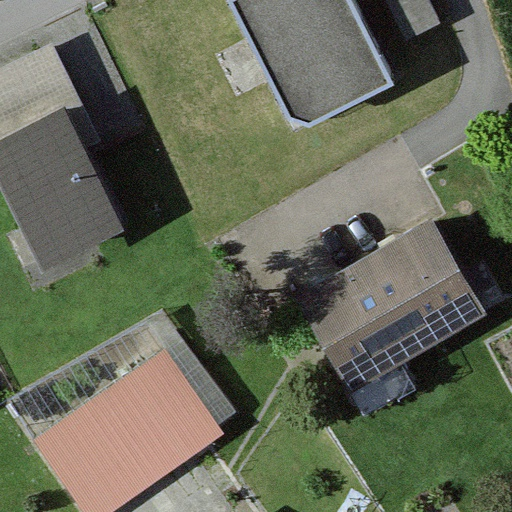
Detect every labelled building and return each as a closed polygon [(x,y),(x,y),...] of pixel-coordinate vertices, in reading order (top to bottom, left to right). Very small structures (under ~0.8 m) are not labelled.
[(342,0),(222,0),(282,115),(377,66),(342,0)] [(442,0),(396,0),(409,25),(446,8),(442,0)] [(49,93),(0,116),(0,208),(24,256),(109,213),(49,93)] [(420,208),(286,283),(340,379),(474,303),(420,208)] [(161,345),(29,438),(81,511),(106,511),(222,430),(161,345)]
